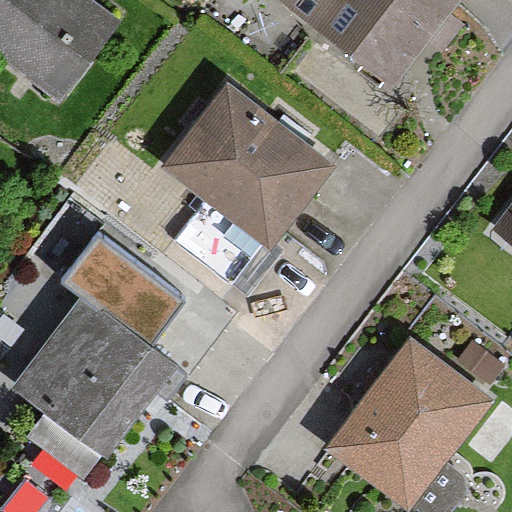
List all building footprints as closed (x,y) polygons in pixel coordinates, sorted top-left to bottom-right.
[(118,4),(111,0),(0,0),(0,62),(55,99),(118,4)] [(447,18),(461,0),(276,0),(273,5),(387,95),(415,60),(435,76),(468,34),(447,18)] [(269,243),(330,171),(223,81),(153,163),(224,223),(233,213),(269,243)] [(511,244),(511,197),(489,226),(511,244)] [(92,472),(178,369),(78,284),(27,345),(57,370),(20,413),(92,472)] [(399,511),(408,511),(491,401),(405,329),(315,449),(399,511)]
